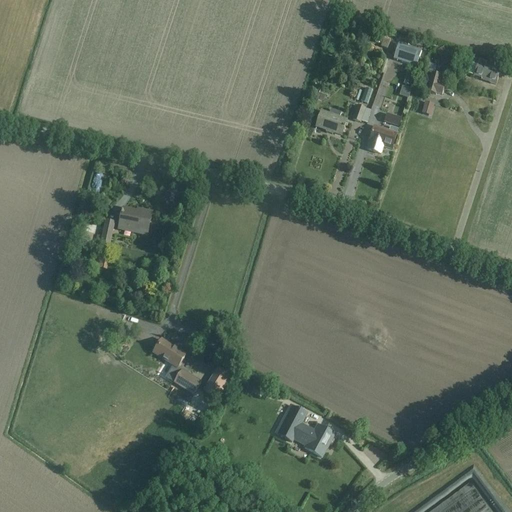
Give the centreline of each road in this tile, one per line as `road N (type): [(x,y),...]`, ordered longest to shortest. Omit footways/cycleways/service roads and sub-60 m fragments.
road 1 (unclassified): [(511,275),(267,189),(0,124)]
road 2 (unclassified): [(354,511),(373,490),(511,409)]
